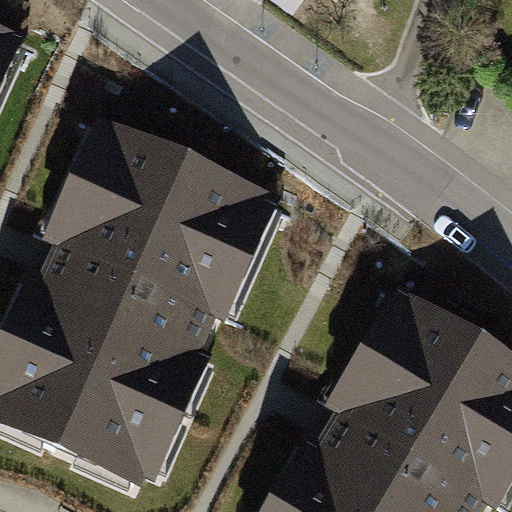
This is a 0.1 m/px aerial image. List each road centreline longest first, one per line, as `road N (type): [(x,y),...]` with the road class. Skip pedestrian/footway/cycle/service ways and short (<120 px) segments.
road 1 (residential): [(511,242),(162,0)]
road 2 (unknown): [(413,128),(457,0)]
